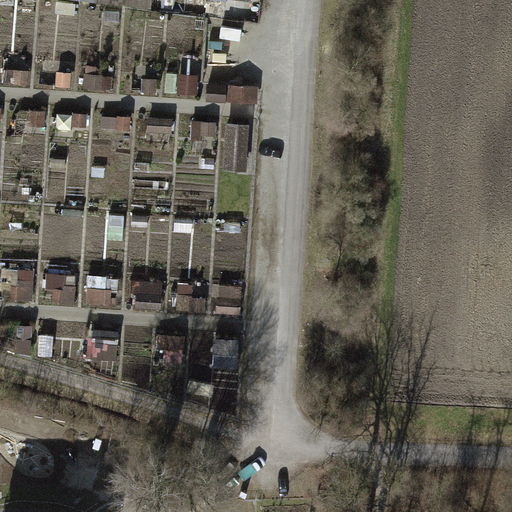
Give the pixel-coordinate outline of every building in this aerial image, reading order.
[(78,29),(79,5),(67,5),(66,29),(78,29)] [(209,24),(196,23),(196,33),(209,33),(209,24)] [(7,84),(31,84),(32,70),(7,69),(7,84)] [(75,71),(59,70),(58,87),(74,88),(75,71)] [(114,75),(89,73),(88,88),(113,90),(114,75)] [(201,73),(183,73),(182,92),(200,93),(201,73)] [(210,99),(258,102),(260,82),(211,79),(210,99)] [(47,110),(34,110),(34,122),(47,122),(47,110)] [(90,113),(61,113),(61,128),(90,128),(90,113)] [(133,114),(120,114),(120,127),(133,127),(133,114)] [(175,117),(153,116),(152,129),(174,130),(175,117)] [(219,121),(198,120),(198,136),(218,137),(219,121)] [(253,122),(229,121),(226,166),(249,168),(253,122)] [(123,213),(112,213),(112,224),(123,224),(123,213)] [(150,214),(135,213),(134,223),(149,224),(150,214)] [(193,218),(177,218),(177,228),(193,228),(193,218)] [(242,221),(228,220),(228,231),(242,231),(242,221)] [(4,294),(34,295),(35,266),(15,265),(14,276),(4,276),(4,294)] [(49,301),(76,302),(77,283),(68,283),(69,267),(50,266),(49,301)] [(90,303),(117,304),(119,275),(92,274),(90,303)] [(132,306),(166,307),(167,279),(133,278),(132,306)] [(182,307),(206,308),(207,294),(183,293),(182,307)] [(219,308),(243,310),(245,295),(221,293),(219,308)] [(34,352),(37,322),(20,321),(17,350),(34,352)] [(65,321),(49,321),(49,332),(65,332),(65,321)] [(122,329),(97,329),(97,341),(122,342),(122,329)] [(188,332),(159,333),(159,343),(188,343),(188,332)] [(240,336),(209,335),(208,361),(240,361),(240,336)] [(175,380),(160,376),(157,386),(172,390),(175,380)]
